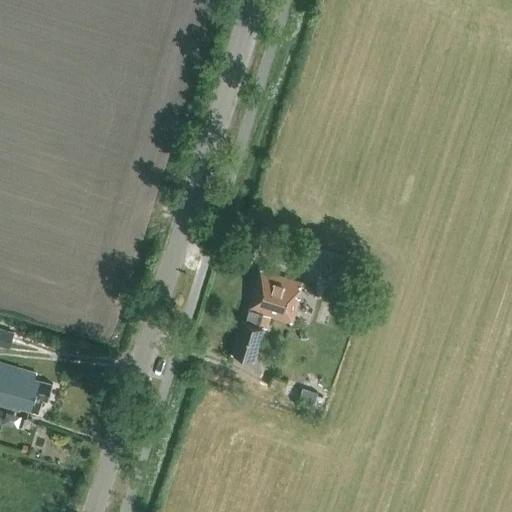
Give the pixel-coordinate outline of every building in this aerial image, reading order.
[(353,290),(358,275),(333,268),(328,282),(353,290)] [(291,322),(298,298),(296,297),(301,283),(261,270),(248,309),(249,309),(245,321),(242,320),(232,353),(253,359),(267,314),(291,322)] [(0,341),(8,343),(12,331),(0,327),(0,341)] [(35,373),(0,363),(0,405),(19,411),(19,408),(37,413),(41,399),(47,401),(52,384),(34,379),(35,373)] [(23,446),(20,453),(27,456),(30,448),(23,446)]
